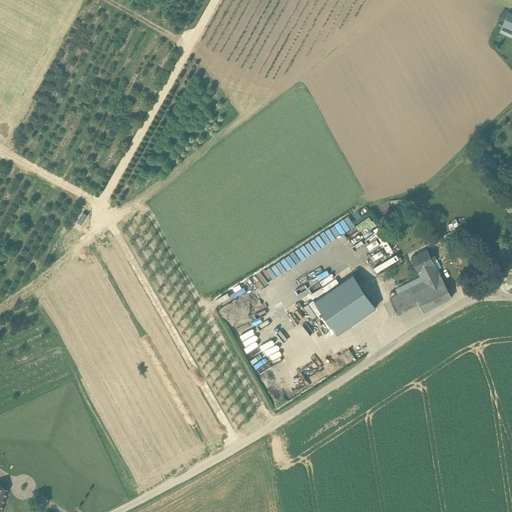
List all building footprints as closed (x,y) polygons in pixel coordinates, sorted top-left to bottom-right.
[(511,13),(509,12),(499,31),(511,37),(511,13)] [(347,232),(360,251),(384,236),(371,216),(361,222),(347,232)] [(449,247),(468,238),(462,226),(451,231),(450,230),(446,232),(447,234),(443,235),(449,247)] [(424,282),(441,275),(428,249),(411,257),(418,271),(421,277),(424,281),(423,282),(424,282)] [(354,274),(315,301),(338,333),(376,307),(354,274)] [(452,297),(447,288),(441,275),(424,282),(423,282),(424,281),(421,277),(395,290),(398,294),(411,288),(418,303),(423,312),(452,297)] [(258,311),(269,306),(268,302),(254,307),(253,305),(242,309),(247,323),(261,318),(258,311)] [(272,360),(261,365),(264,370),(274,365),(272,360)]
